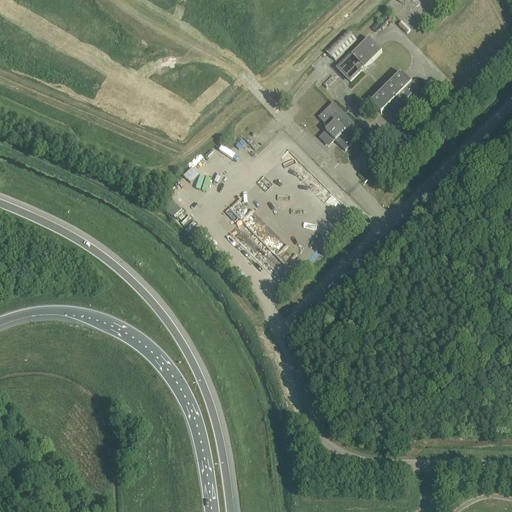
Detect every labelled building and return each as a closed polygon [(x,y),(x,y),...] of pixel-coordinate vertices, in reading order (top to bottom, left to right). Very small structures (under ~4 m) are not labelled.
[(337,63),(358,41),(347,31),(326,52),(337,63)] [(382,52),(378,49),(369,40),(339,70),(351,82),(364,69),(365,70),(382,52)] [(411,83),(403,75),(401,73),(371,104),(381,114),(389,107),(394,113),(419,88),(413,82),(411,83)] [(333,77),(324,86),(327,89),(337,80),(333,77)] [(356,126),(344,114),(334,104),(319,119),(329,129),(326,132),(327,134),(322,139),(329,145),(334,140),(345,152),(353,145),(345,137),(356,126)] [(173,200),(164,209),(175,221),(178,218),(175,214),(180,209),(173,200)]
